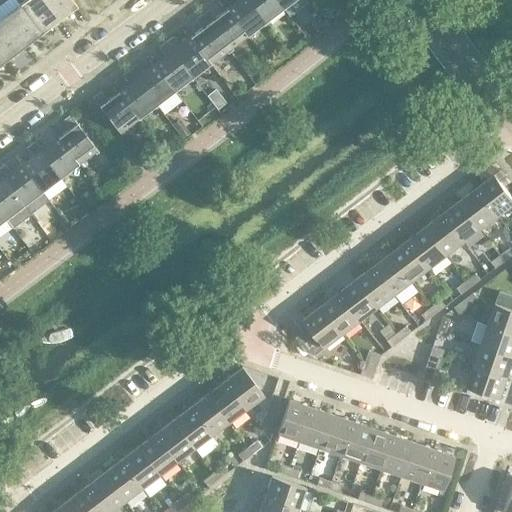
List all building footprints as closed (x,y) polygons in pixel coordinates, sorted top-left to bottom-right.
[(57,18),(43,0),(24,0),(19,4),(41,33),(51,25),(50,24),(57,18)] [(76,6),(71,0),(43,0),(57,18),(64,13),(65,14),(76,6)] [(263,21),(247,0),(236,0),(237,0),(225,9),(245,35),(263,21)] [(247,0),(263,21),(281,7),(276,0),(247,0)] [(305,1),(304,0),(276,0),(281,7),(287,15),(305,1)] [(41,33),(19,4),(2,17),(23,44),(30,39),(31,40),(41,33)] [(208,9),(201,14),(227,48),(245,35),(225,9),(214,17),(208,9)] [(227,48),(201,14),(194,19),(200,28),(189,36),(209,62),(227,48)] [(23,44),(2,17),(0,18),(0,50),(7,59),(17,51),(16,50),(23,44)] [(172,36),(165,42),(190,76),(209,62),(189,36),(178,45),(172,36)] [(190,76),(165,42),(157,47),(164,56),(153,64),(172,89),(190,76)] [(135,64),(128,69),(154,103),(172,89),(153,64),(142,72),(135,64)] [(154,103),(128,69),(121,75),(128,83),(117,92),(136,117),(154,103)] [(216,88),(207,95),(218,109),(227,102),(216,88)] [(99,91),(92,97),(118,131),(136,117),(117,92),(105,100),(99,91)] [(68,128),(57,137),(76,162),(95,148),(69,114),(62,120),(68,128)] [(185,125),(178,131),(183,138),(191,132),(185,125)] [(39,137),(32,142),(58,176),(76,162),(57,137),(46,145),(39,137)] [(58,176),(32,142),(25,147),(32,156),(21,164),(40,190),(58,176)] [(3,164),(0,166),(0,174),(22,204),(40,190),(21,164),(9,173),(3,164)] [(22,204),(0,174),(0,212),(4,217),(22,204)] [(480,185),(476,188),(498,216),(511,205),(511,196),(495,174),(483,182),(479,184),(480,185)] [(498,216),(476,188),(473,190),(472,189),(470,193),(459,201),(481,229),(498,216)] [(91,191),(81,199),(88,208),(98,200),(91,191)] [(481,229),(459,201),(449,209),(445,210),(445,211),(442,214),(464,242),(481,229)] [(464,242),(442,214),(439,216),(438,215),(435,219),(425,227),(446,255),(464,242)] [(446,255),(425,227),(414,235),(411,236),(411,237),(407,240),(429,268),(446,255)] [(429,268),(407,240),(404,243),(403,242),(400,245),(390,253),(411,281),(429,268)] [(511,250),(510,247),(500,254),(505,260),(511,254),(511,250)] [(411,281),(390,253),(380,261),(376,262),(376,264),(373,266),(394,295),(411,281)] [(505,260),(500,254),(490,261),(495,268),(505,260)] [(394,295),(373,266),(370,269),(368,268),(366,271),(356,279),(377,308),(394,295)] [(475,273),(466,280),(470,287),(480,279),(475,273)] [(377,308),(356,279),(345,287),(341,288),(342,290),(338,292),(360,320),(377,308)] [(470,287),(466,280),(456,288),(461,294),(470,287)] [(511,295),(499,291),(488,324),(511,332),(511,295)] [(360,320),(338,292),(335,295),(334,294),(332,298),(321,305),(343,334),(360,320)] [(478,299),(473,293),(463,300),(468,306),(478,299)] [(440,300),(431,307),(436,313),(445,306),(440,300)] [(468,306),(463,300),(454,307),(459,313),(468,306)] [(309,327),(296,337),(307,352),(315,355),(343,334),(321,305),(311,313),(307,315),(307,316),(303,319),(309,327)] [(436,313),(431,307),(421,314),(426,320),(436,313)] [(443,316),(438,330),(446,333),(451,319),(443,316)] [(511,332),(488,324),(481,345),(511,355),(511,332)] [(406,326),(396,333),(401,339),(411,332),(406,326)] [(401,339),(396,333),(387,340),(392,346),(401,339)] [(511,362),(511,355),(481,345),(474,365),(507,377),(509,373),(510,373),(510,368),(511,362)] [(444,350),(432,346),(430,353),(441,357),(444,350)] [(369,350),(360,374),(372,378),(380,354),(369,350)] [(441,357),(430,353),(422,377),(433,381),(441,357)] [(507,377),(474,365),(467,387),(500,398),(504,385),(507,381),(506,380),(507,377)] [(226,378),(223,380),(244,409),(262,395),(241,366),(230,375),(226,376),(226,378)] [(244,409),(223,380),(220,383),(218,382),(216,385),(206,393),(227,421),(244,409)] [(227,421),(206,393),(195,401),(191,402),(191,404),(188,406),(210,434),(227,421)] [(263,417),(275,421),(283,398),(271,394),(263,417)] [(301,404),(287,399),(276,433),(298,440),(309,407),(305,405),(305,404),(301,404)] [(210,434),(188,406),(185,409),(184,408),(182,411),(171,419),(193,448),(210,434)] [(313,408),(309,407),(298,440),(318,447),(329,414),(317,409),(314,407),(313,408)] [(342,418),(329,414),(318,447),(338,454),(350,421),(346,419),(346,418),(342,418)] [(193,448),(171,419),(161,427),(157,428),(157,430),(154,433),(175,461),(193,448)] [(354,422),(350,421),(338,454),(359,461),(370,427),(358,423),(355,421),(354,422)] [(383,432),(370,427),(359,461),(379,468),(391,434),(387,433),(387,432),(383,432)] [(175,461),(154,433),(150,435),(149,434),(147,438),(136,446),(158,474),(175,461)] [(394,436),(391,434),(379,468),(400,475),(411,441),(399,437),(395,435),(394,436)] [(256,440),(246,447),(251,453),(261,446),(256,440)] [(423,446),(411,441),(400,475),(420,482),(431,448),(428,447),(428,446),(423,446)] [(158,474),(136,446),(126,454),(122,455),(122,456),(119,459),(140,487),(158,474)] [(251,453),(246,447),(237,454),(242,461),(251,453)] [(435,450),(431,448),(420,482),(441,489),(453,456),(440,451),(436,449),(435,450)] [(140,487),(119,459),(116,461),(114,461),(112,464),(102,472),(123,500),(140,487)] [(277,463),(274,470),(286,474),(288,467),(277,463)] [(221,466),(212,473),(217,479),(226,472),(221,466)] [(300,471),(288,467),(286,474),(297,478),(300,471)] [(107,511),(123,500),(102,472),(91,480),(87,481),(88,483),(85,485),(105,511),(107,511)] [(217,479),(212,473),(202,480),(207,487),(217,479)] [(304,487),(270,476),(266,489),(263,492),(264,493),(263,497),(296,509),(304,487)] [(318,477),(315,484),(327,488),(329,481),(318,477)] [(511,511),(511,479),(502,510),(508,511),(511,511)] [(341,485),(329,481),(327,488),(338,492),(341,485)] [(105,511),(85,485),(81,487),(80,487),(78,490),(67,498),(77,511),(105,511)] [(359,491),(356,499),(368,502),(370,495),(359,491)] [(187,492),(177,500),(182,506),(191,499),(187,492)] [(381,499),(370,495),(368,502),(379,506),(381,499)] [(295,511),(296,509),(263,497),(262,501),(260,501),(260,505),(257,511),(295,511)] [(77,511),(67,498),(57,506),(53,507),(53,509),(49,511),(77,511)] [(173,511),(182,506),(177,500),(167,507),(171,511),(173,511)]
